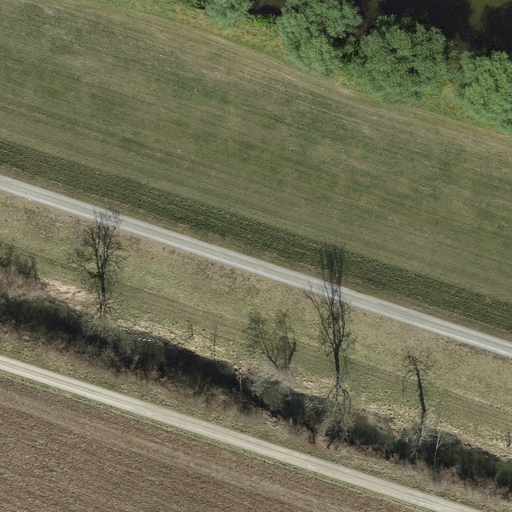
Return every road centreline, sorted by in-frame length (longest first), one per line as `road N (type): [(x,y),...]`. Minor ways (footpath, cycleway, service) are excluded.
road 1 (track): [(0,187),(511,354)]
road 2 (track): [(50,0),(351,114),(511,161)]
road 3 (track): [(0,363),(457,511)]
